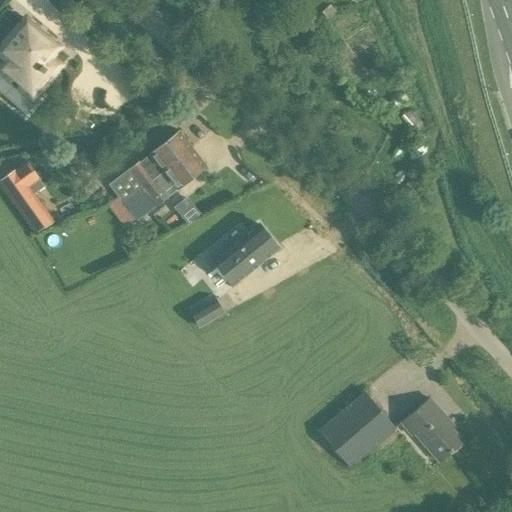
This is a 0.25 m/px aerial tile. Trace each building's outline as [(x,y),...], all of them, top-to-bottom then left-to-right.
[(0,59),(14,59),(29,72),(42,57),(68,55),(25,18),(0,46),(0,59)] [(160,112),(144,124),(149,131),(158,124),(161,127),(168,122),(160,112)] [(142,188),(191,149),(178,131),(149,154),(140,160),(128,170),(118,178),(132,195),(142,188)] [(132,195),(132,196),(122,203),(123,204),(116,209),(126,222),(132,216),(136,221),(155,205),(168,196),(161,187),(169,180),(176,189),(205,166),(191,149),(142,188),(132,195)] [(25,161),(0,178),(0,186),(33,233),(54,221),(34,193),(44,186),(25,161)] [(188,222),(201,212),(187,194),(174,205),(188,222)] [(277,248),(258,224),(231,246),(225,239),(207,253),(213,261),(212,262),(231,285),(277,248)] [(198,326),(222,313),(214,300),(191,314),(198,326)] [(310,460),(330,484),(395,428),(364,392),(318,431),(329,444),(310,460)] [(414,431),(440,461),(461,443),(436,413),(439,410),(429,398),(401,422),(411,434),(414,431)]
